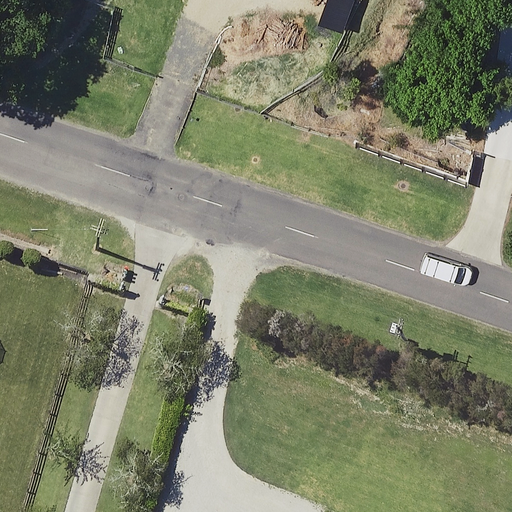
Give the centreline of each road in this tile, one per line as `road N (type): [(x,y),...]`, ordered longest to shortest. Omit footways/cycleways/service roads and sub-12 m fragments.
road 1 (residential): [(0,136),(511,304)]
road 2 (unknown): [(452,283),(500,0)]
